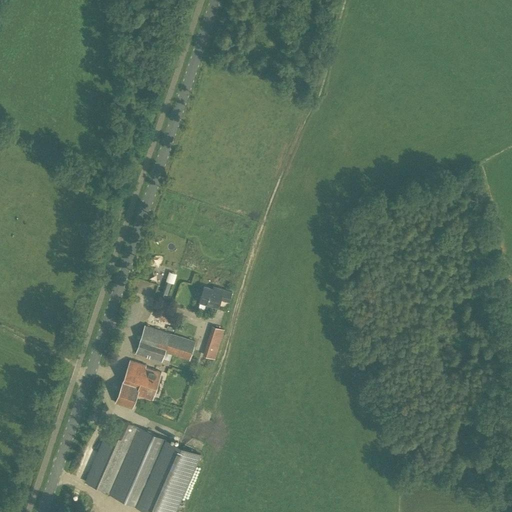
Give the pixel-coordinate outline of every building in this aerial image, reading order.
[(136,292),(154,297),(158,284),(139,279),(136,292)] [(199,301),(218,307),(221,299),(229,301),(232,292),(218,288),(217,291),(204,286),(199,301)] [(145,324),(136,352),(135,354),(162,362),(163,358),(170,360),(172,354),(174,355),(190,360),(196,341),(145,324)] [(215,359),(225,329),(212,325),(202,354),(215,359)] [(153,399),(161,372),(146,367),(146,365),(130,359),(116,403),(133,408),(138,394),(153,399)] [(109,494),(147,510),(151,511),(175,511),(201,453),(190,448),(176,442),(144,428),(119,418),(112,434),(106,432),(85,481),(108,492),(126,451),(127,452),(109,493),(109,492),(109,494)]
